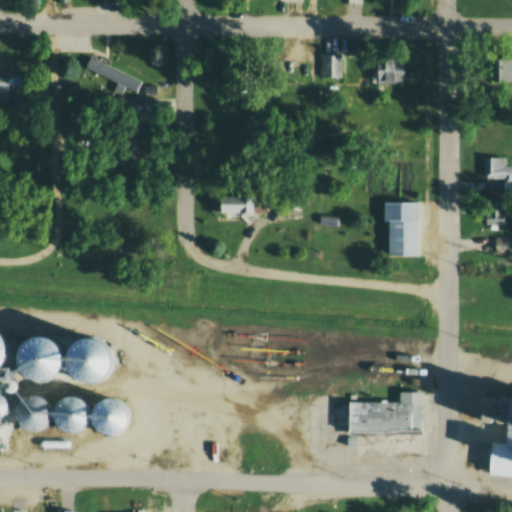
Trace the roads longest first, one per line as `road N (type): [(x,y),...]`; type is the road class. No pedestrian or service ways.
road 1 (residential): [(447,297),(225,269),(191,252),(183,216),(184,0)]
road 2 (residential): [(511,498),(0,476)]
road 3 (residential): [(511,26),(0,22)]
road 4 (residential): [(445,511),(446,0)]
